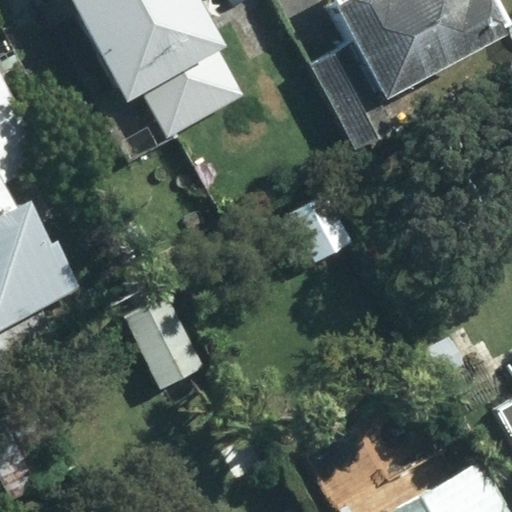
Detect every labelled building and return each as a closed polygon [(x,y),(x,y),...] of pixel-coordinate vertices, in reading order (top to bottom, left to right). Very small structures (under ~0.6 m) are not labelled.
[(225,98),(171,0),(60,0),(50,6),(102,100),(128,85),(155,136),(225,98)] [(333,48),(299,66),(344,145),(380,125),(362,94),(474,32),(455,0),(330,0),(312,10),(333,48)] [(0,174),(26,160),(0,113),(0,311),(45,286),(22,244),(12,250),(0,229),(0,174)] [(310,195),(276,214),(302,262),(337,243),(310,195)] [(188,366),(150,296),(110,317),(148,387),(188,366)] [(11,394),(0,398),(0,505),(1,507),(51,486),(11,394)] [(511,436),(504,441),(510,452),(503,456),(511,471),(511,436)] [(484,511),(459,464),(370,511),(484,511)]
